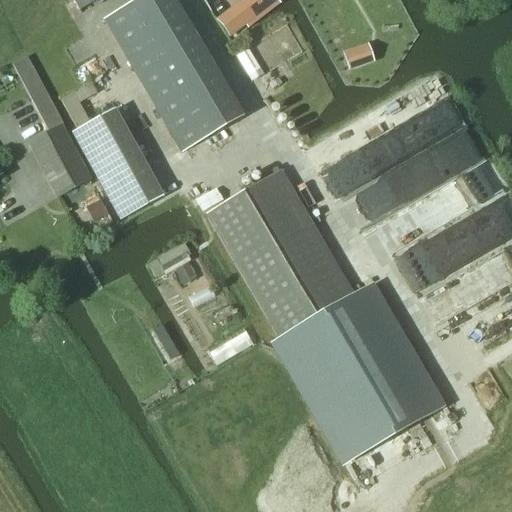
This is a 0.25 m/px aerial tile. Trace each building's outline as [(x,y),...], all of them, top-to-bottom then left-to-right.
[(72,0),(78,11),(97,0),(72,0)] [(182,153),(242,118),(172,0),(138,0),(103,21),(182,153)] [(275,0),(241,0),(227,11),(241,29),(245,26),(246,28),(278,2),(275,0)] [(367,44),(342,54),(349,72),(374,63),(367,44)] [(98,64),(91,68),(97,77),(103,73),(98,64)] [(76,131),(71,134),(120,222),(162,198),(114,110),(90,124),(76,131)] [(60,128),(29,144),(40,164),(71,148),(60,128)] [(71,148),(40,164),(57,197),(88,181),(71,148)] [(280,172),(206,215),(279,340),(272,344),(342,463),(438,406),(367,282),(351,292),(280,172)] [(85,209),(93,224),(107,216),(99,201),(85,209)] [(187,264),(174,271),(183,287),(196,279),(187,264)] [(162,326),(152,331),(170,361),(179,355),(162,326)]
